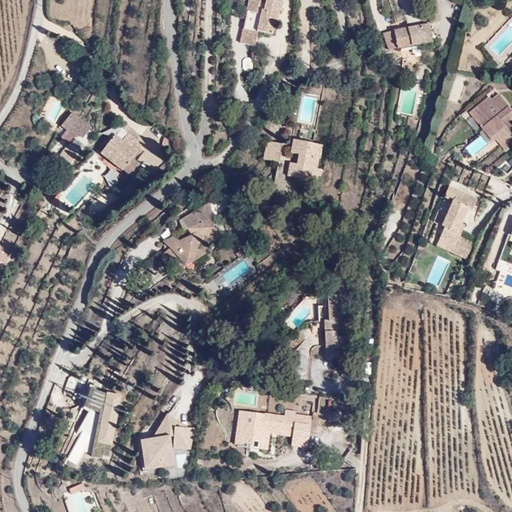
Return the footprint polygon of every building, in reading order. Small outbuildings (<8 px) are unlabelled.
[(250,2),(240,46),(254,49),(258,34),(273,37),(275,25),(278,26),(280,15),(283,15),(284,12),(281,11),(283,0),(267,0),(265,13),(262,13),(261,17),(258,16),(260,4),(250,2)] [(457,23),(460,24),(459,31),(468,33),(473,8),(461,6),(457,23)] [(443,26),(440,12),(430,14),(432,28),(443,26)] [(433,48),(429,29),(395,37),(395,38),(386,40),(390,57),(433,48)] [(511,107),(497,90),(470,114),(505,153),(511,147),(511,130),(505,123),(511,116),(511,107)] [(62,159),(73,167),(99,133),(75,115),(66,128),(79,138),(62,159)] [(124,142),(131,134),(125,128),(118,136),(124,142)] [(117,136),(103,153),(133,177),(141,166),(133,160),(145,146),(131,134),(124,142),(118,136),(117,136)] [(480,134),(464,148),(476,160),(491,147),(480,134)] [(272,160),(280,141),(264,136),(257,154),(272,160)] [(58,137),(50,147),(57,153),(65,142),(58,137)] [(306,173),(309,165),(312,166),(317,153),(289,141),(284,155),(296,160),(293,167),(285,164),(280,178),(306,187),(309,178),(306,173)] [(280,178),(285,164),(281,162),(276,176),(280,178)] [(141,190),(134,184),(129,189),(135,195),(141,190)] [(457,234),(454,233),(465,208),(469,209),(474,199),(444,186),(429,222),(434,224),(427,242),(450,252),(457,234)] [(67,193),(65,191),(55,203),(61,208),(67,193)] [(200,250),(207,239),(218,243),(225,233),(219,228),(213,217),(191,228),(193,234),(180,241),(176,234),(165,241),(168,248),(161,257),(172,275),(179,262),(187,269),(207,255),(200,250)] [(511,225),(508,236),(505,235),(492,269),(509,275),(511,266),(511,225)] [(474,241),(457,234),(450,252),(467,259),(474,241)] [(0,249),(0,267),(4,269),(11,254),(0,249)] [(338,338),(339,334),(347,333),(347,321),(341,322),(341,310),(344,310),(343,296),(327,297),(327,311),(319,311),(320,326),(322,326),(324,361),(340,361),(340,351),(348,351),(348,338),(338,338)] [(322,356),(321,346),(310,346),(311,356),(322,356)] [(92,393),(87,410),(94,412),(93,416),(83,433),(95,439),(100,431),(103,431),(100,445),(108,447),(107,452),(113,453),(124,400),(116,398),(114,399),(92,393)] [(285,409),(284,416),(294,417),(294,414),(295,410),(285,409)] [(246,426),(248,413),(238,412),(234,445),(240,446),(243,426),(246,426)] [(240,446),(268,449),(269,433),(292,436),(291,445),(307,446),(310,415),(294,414),(294,417),(284,416),(248,413),(246,426),(243,426),(240,446)] [(170,420),(163,431),(177,434),(177,431),(189,431),(170,420)] [(103,431),(100,431),(94,460),(105,463),(106,460),(112,461),(113,453),(107,452),(108,447),(100,445),(103,431)] [(145,444),(149,468),(144,469),(146,476),(150,475),(150,473),(149,468),(177,464),(173,440),(177,441),(176,449),(193,450),(194,432),(177,431),(177,434),(163,431),(156,442),(154,446),(150,443),(145,444)] [(193,450),(176,449),(176,452),(193,453),(198,432),(194,432),(193,450)] [(67,461),(77,465),(87,437),(78,433),(67,461)] [(149,468),(145,444),(141,448),(144,469),(149,468)] [(177,464),(149,468),(150,473),(178,469),(177,464)] [(84,488),(71,494),(73,499),(86,493),(84,488)]
